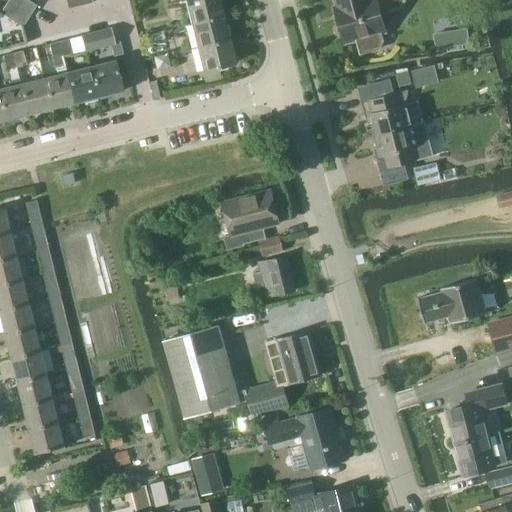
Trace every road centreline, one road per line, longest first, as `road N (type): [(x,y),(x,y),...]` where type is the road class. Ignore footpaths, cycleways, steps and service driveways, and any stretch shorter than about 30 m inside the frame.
road 1 (tertiary): [(379,406),(286,88)]
road 2 (residential): [(50,0),(55,21),(116,7),(146,121)]
road 3 (residential): [(0,158),(146,121)]
road 4 (residential): [(146,121),(286,88)]
